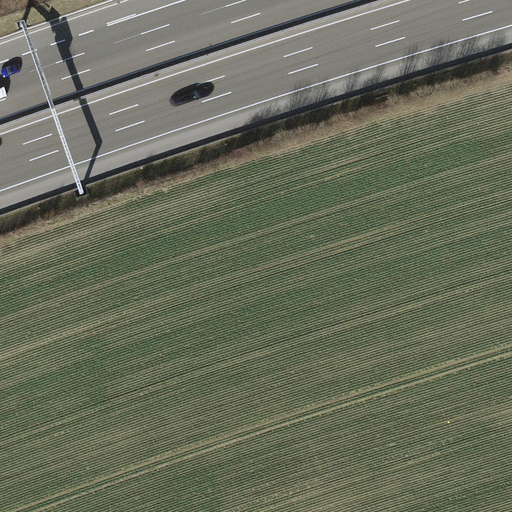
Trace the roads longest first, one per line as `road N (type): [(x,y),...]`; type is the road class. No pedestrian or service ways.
road 1 (motorway): [(0,163),(506,0)]
road 2 (motorway): [(272,0),(0,92)]
